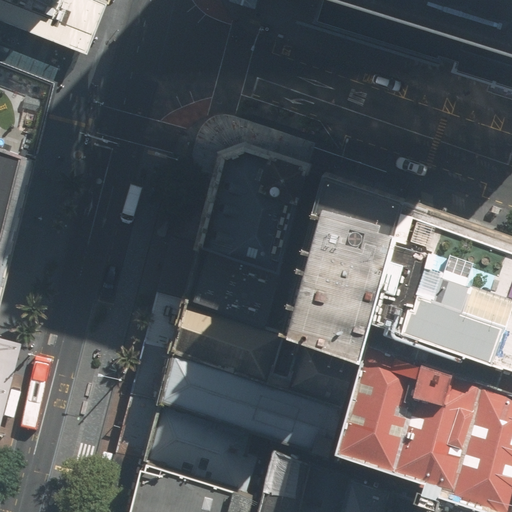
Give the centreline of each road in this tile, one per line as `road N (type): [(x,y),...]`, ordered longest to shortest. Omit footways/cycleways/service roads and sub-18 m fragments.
road 1 (tertiary): [(20,511),(137,61)]
road 2 (tertiary): [(511,164),(218,66),(137,61)]
